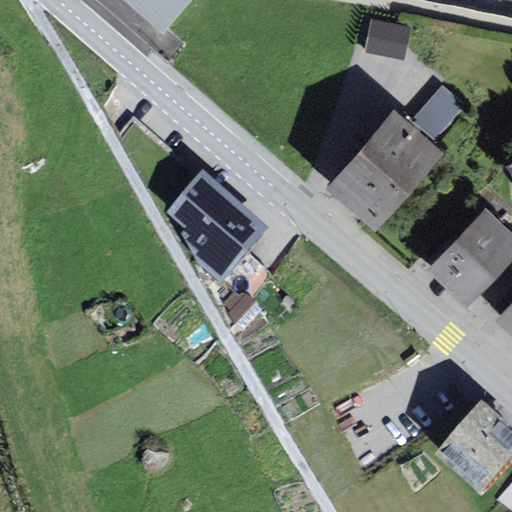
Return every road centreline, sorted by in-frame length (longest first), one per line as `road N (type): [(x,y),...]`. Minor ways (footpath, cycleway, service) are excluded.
road 1 (secondary): [(51,0),(511,394)]
road 2 (track): [(32,0),(327,511)]
road 3 (residential): [(348,0),(511,34)]
